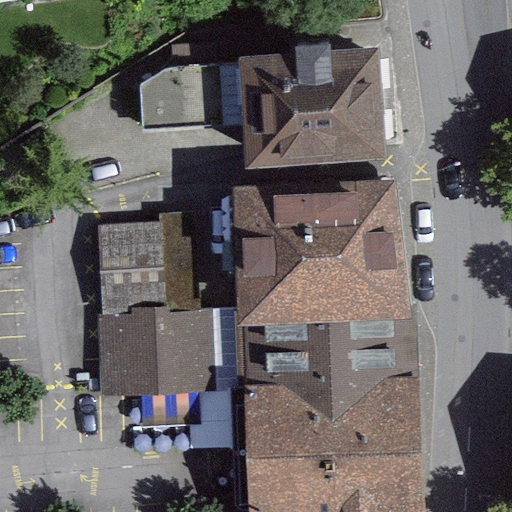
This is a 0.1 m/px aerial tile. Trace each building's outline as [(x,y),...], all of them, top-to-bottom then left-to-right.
[(392,58),(263,64),(266,122),(269,163),(397,156),(392,58)] [(266,122),(263,64),(147,70),(150,128),(266,122)] [(256,331),(264,331),(413,326),(408,196),(252,202),(256,331)] [(162,217),(163,228),(165,314),(198,313),(195,216),(162,217)] [(165,314),(163,228),(102,230),(105,316),(165,314)] [(209,313),(198,313),(165,314),(105,316),(107,394),(211,391),(209,313)] [(418,511),(413,326),(264,331),(266,511),(418,511)]
